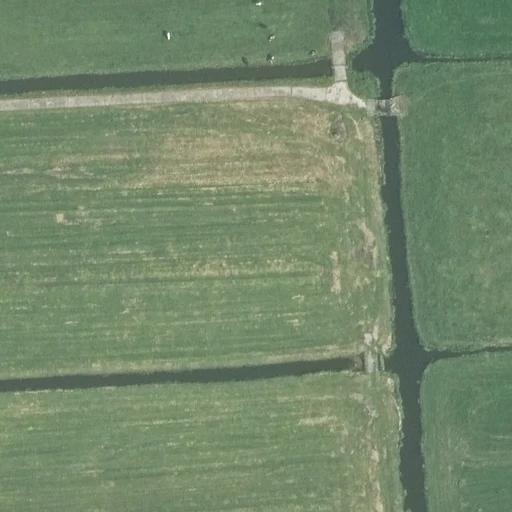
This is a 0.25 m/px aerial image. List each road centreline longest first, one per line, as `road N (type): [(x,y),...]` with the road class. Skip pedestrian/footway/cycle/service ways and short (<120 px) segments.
road 1 (track): [(343,100),(377,365),(360,511)]
road 2 (track): [(343,100),(275,91),(0,105)]
road 3 (track): [(490,338),(482,511)]
road 4 (track): [(466,112),(343,100)]
